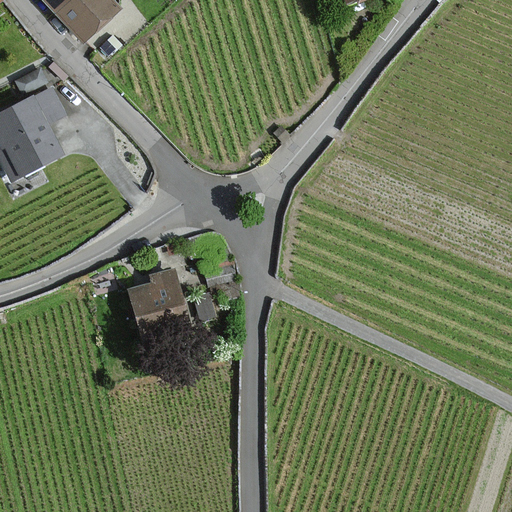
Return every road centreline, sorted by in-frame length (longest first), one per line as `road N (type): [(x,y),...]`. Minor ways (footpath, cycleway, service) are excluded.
road 1 (unclassified): [(511,406),(258,281)]
road 2 (residential): [(185,179),(17,0)]
road 3 (residential): [(422,0),(271,184)]
road 4 (residential): [(252,511),(258,281)]
road 5 (residential): [(174,208),(90,260),(0,296)]
